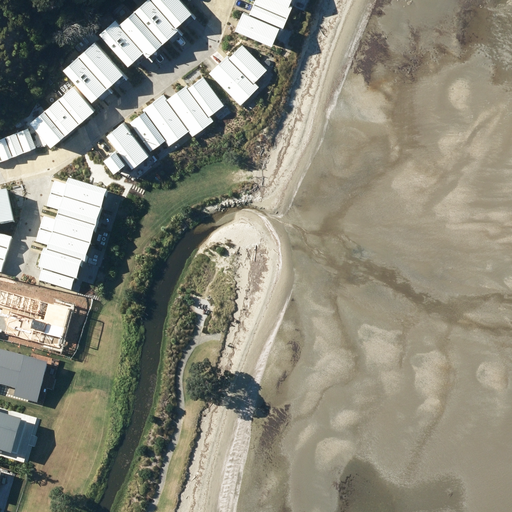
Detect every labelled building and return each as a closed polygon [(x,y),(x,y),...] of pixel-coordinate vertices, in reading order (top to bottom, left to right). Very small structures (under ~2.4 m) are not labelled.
[(149,0),(136,0),(128,8),(164,44),(179,29),(149,0)] [(181,0),(151,0),(180,28),(195,14),(181,0)] [(275,0),(301,9),(304,0),(275,0)] [(127,9),(112,24),(148,60),(163,45),(127,9)] [(254,13),(247,33),(284,46),(291,26),(254,13)] [(105,18),(90,32),(126,68),(141,53),(105,18)] [(86,38),(71,53),(106,89),(122,74),(86,38)] [(242,44),(231,58),(262,82),(273,67),(242,44)] [(70,54),(55,68),(91,104),(106,89),(70,54)] [(224,55),(208,73),(246,107),(262,88),(224,55)] [(200,72),(183,85),(215,124),(231,111),(200,72)] [(178,85),(161,98),(193,137),(209,124),(178,85)] [(158,99),(141,112),(173,151),(189,138),(158,99)] [(140,113),(124,126),(155,165),(172,152),(140,113)] [(75,291),(106,189),(68,177),(67,184),(54,180),(46,206),(58,210),(55,219),(43,215),(36,240),(48,244),(46,248),(44,247),(38,267),(43,268),(39,280),(75,291)] [(0,223),(13,221),(7,189),(0,190),(0,223)] [(0,271),(1,272),(11,237),(0,233),(0,271)] [(37,403),(48,362),(0,349),(0,384),(15,389),(13,397),(37,403)] [(26,416),(0,407),(0,449),(14,453),(26,416)]
